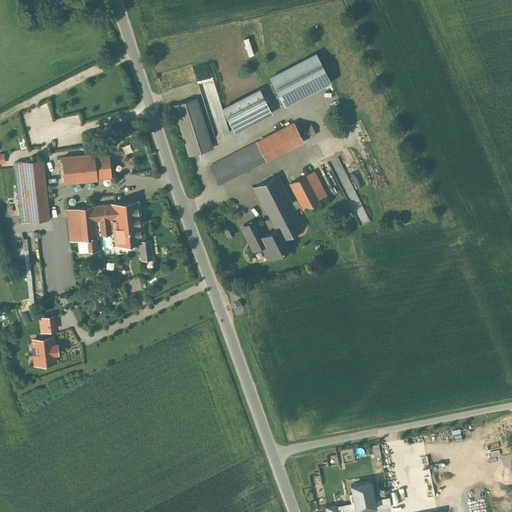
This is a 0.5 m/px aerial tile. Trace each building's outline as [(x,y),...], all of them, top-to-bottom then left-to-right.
[(315,54),(270,77),(284,105),(329,81),(315,54)] [(193,65),(201,96),(216,92),(208,61),(193,65)] [(258,90),(222,108),(234,131),(270,112),(258,90)] [(196,98),(173,105),(180,129),(180,130),(188,155),(212,148),(203,122),(196,98)] [(293,123),(256,142),(265,159),(265,160),(303,140),(293,123)] [(256,142),(209,166),(218,183),(265,159),(256,142)] [(94,155),(62,157),(64,184),(96,182),(95,179),(94,156),(94,155)] [(108,155),(94,156),(95,179),(110,178),(108,155)] [(41,159),(21,161),(28,222),(48,220),(41,159)] [(320,200),(306,174),(289,183),(303,210),(320,200)] [(276,175),(252,187),(266,213),(267,212),(290,201),(276,175)] [(296,200),(291,203),(294,209),(299,206),(296,200)] [(137,201),(110,204),(112,221),(96,223),(97,236),(113,234),(114,245),(143,243),(141,222),(139,222),(137,201)] [(290,201),(267,212),(276,229),(275,230),(279,239),(284,237),(303,227),(294,209),(291,203),(290,201)] [(110,204),(68,208),(71,240),(97,238),(97,236),(96,223),(112,221),(110,204)] [(275,230),(261,237),(253,221),(241,227),(253,250),(261,246),(267,256),(276,251),(277,254),(289,248),(284,237),(279,239),(275,230)] [(52,337),(32,339),(33,346),(31,347),(32,355),(36,354),(37,364),(55,362),(54,354),(55,354),(54,345),(53,345),(52,337)] [(374,499),(370,481),(350,485),(352,493),(349,494),(351,502),(354,502),(356,510),(376,506),(374,499)] [(354,502),(351,502),(336,505),(337,511),(361,511),(391,506),(389,496),(374,499),(376,506),(356,510),(354,502)]
